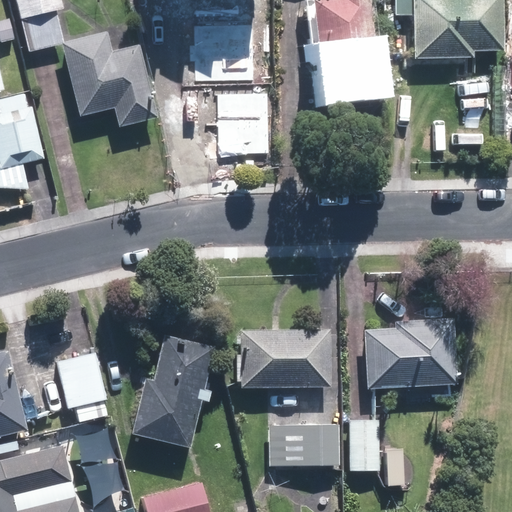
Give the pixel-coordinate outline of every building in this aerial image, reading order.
[(105,32),(65,41),(56,9),(62,7),(60,0),(17,0),(30,50),(62,43),(81,112),(117,103),(121,121),(153,113),(137,46),(110,52),(105,32)] [(314,0),(328,94),(378,87),(365,0),(314,0)] [(500,0),(415,0),(416,54),(472,53),(472,48),(502,47),(500,0)] [(190,46),(190,53),(253,53),(253,25),(194,26),(194,46),(190,46)] [(253,53),(190,53),(190,61),(195,61),(195,81),(253,81),(253,53)] [(217,95),(217,122),(268,121),(267,94),(217,95)] [(30,106),(0,113),(0,157),(2,166),(43,156),(30,106)] [(218,155),(269,153),(268,121),(217,122),(218,155)] [(363,327),(367,387),(456,383),(454,318),(395,319),(395,326),(363,327)] [(241,330),(242,385),(330,384),(329,328),(241,330)] [(190,443),(213,345),(164,334),(153,380),(148,379),(136,431),(190,443)] [(0,432),(24,426),(5,351),(0,352),(0,432)] [(58,362),(69,404),(106,395),(96,353),(58,362)] [(349,470),(379,469),(379,418),(348,419),(349,470)] [(271,426),(271,463),(338,462),(337,425),(271,426)] [(0,511),(78,511),(74,494),(64,496),(60,482),(71,480),(62,444),(0,459),(0,511)] [(208,511),(201,482),(146,497),(150,511),(208,511)] [(134,511),(132,500),(86,511),(134,511)]
